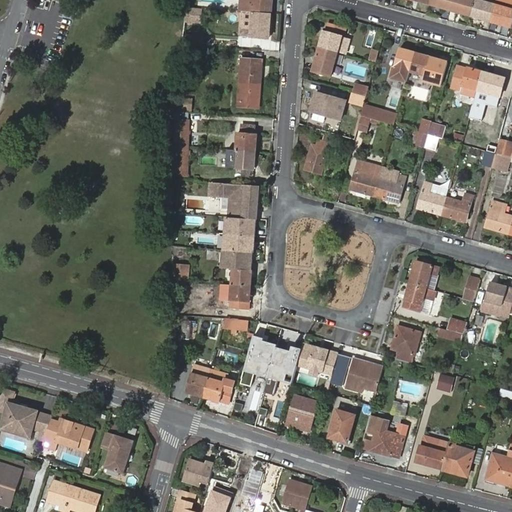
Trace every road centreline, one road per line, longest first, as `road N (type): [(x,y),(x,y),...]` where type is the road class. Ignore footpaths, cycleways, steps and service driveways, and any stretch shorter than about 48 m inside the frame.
road 1 (residential): [(283,199),(276,300),(356,321),(366,313),(388,230)]
road 2 (residential): [(298,0),(283,199)]
road 3 (tertiary): [(178,417),(361,477)]
road 4 (tertiary): [(0,363),(178,417)]
road 5 (residential): [(511,50),(333,0)]
road 6 (tertiary): [(361,477),(496,511)]
road 7 (residential): [(388,230),(511,264)]
